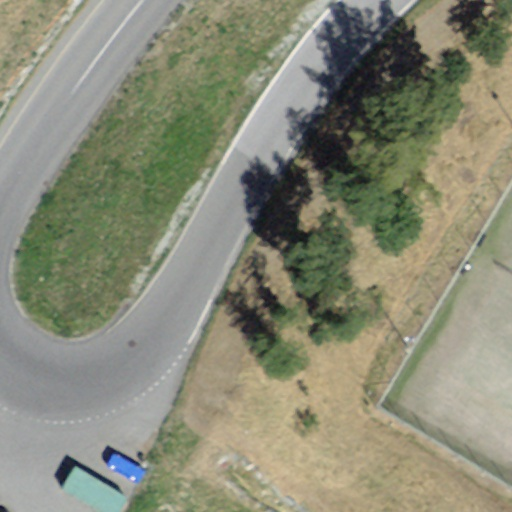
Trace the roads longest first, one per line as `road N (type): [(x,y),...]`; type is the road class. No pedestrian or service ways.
road 1 (unclassified): [(379,0),(276,124),(184,288),(134,346),(75,378),(21,370),(0,352)]
road 2 (unclassified): [(0,208),(79,77),(141,0)]
